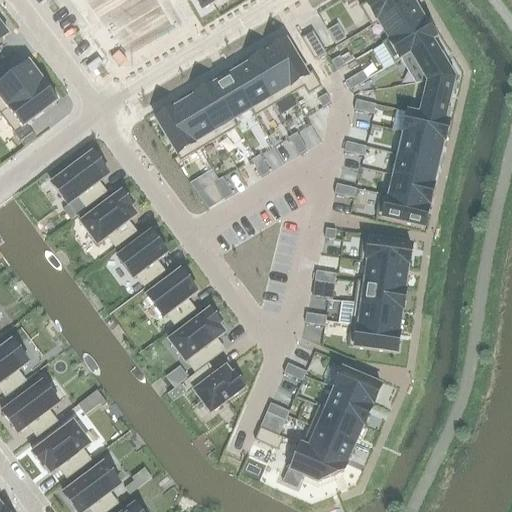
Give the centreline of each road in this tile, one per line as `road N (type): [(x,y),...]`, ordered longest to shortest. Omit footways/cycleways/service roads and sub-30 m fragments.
road 1 (residential): [(98,111),(277,358)]
road 2 (residential): [(98,111),(279,0)]
road 3 (residential): [(16,0),(98,111)]
road 4 (residential): [(0,187),(98,111)]
